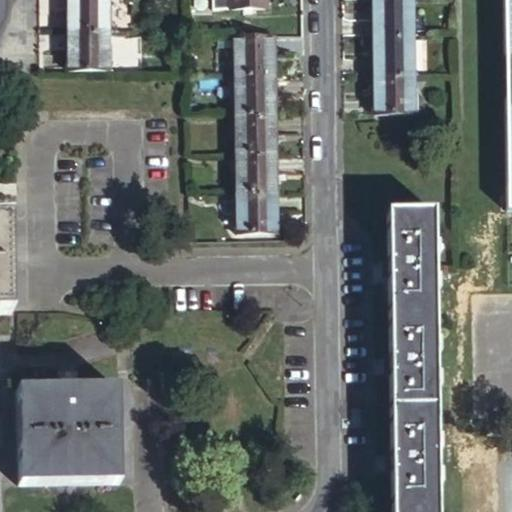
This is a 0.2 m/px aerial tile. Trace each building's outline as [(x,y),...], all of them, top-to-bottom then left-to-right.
[(107,40),(106,0),(98,0),(67,1),(67,41),(107,40)] [(232,0),(232,14),(265,14),(264,0),(232,0)] [(371,0),(373,120),(413,120),(410,0),(371,0)] [(511,0),(503,0),(506,209),(511,208),(511,0)] [(67,41),(67,80),(107,80),(107,40),(67,41)] [(274,49),(233,49),(237,242),(277,241),(274,49)] [(434,511),(429,217),(383,218),(384,268),(377,269),(378,284),(384,283),(386,365),(379,365),(379,381),(386,380),(387,462),(380,463),(381,477),(387,477),(387,511),(434,511)] [(114,395),(13,397),(14,494),(116,492),(114,395)]
